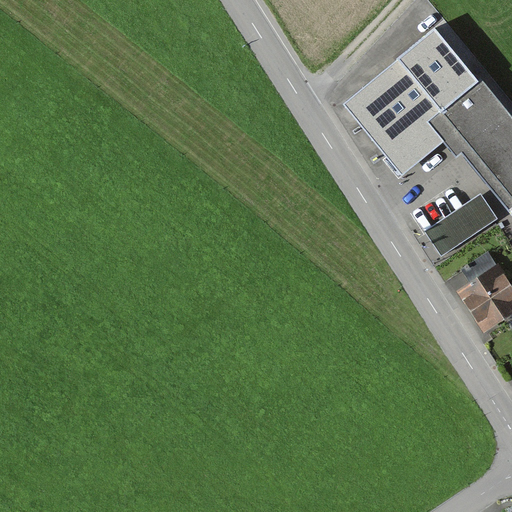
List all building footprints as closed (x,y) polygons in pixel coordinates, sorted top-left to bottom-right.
[(434,25),(358,88),(402,140),(440,109),(478,75),(434,25)] [(511,115),(478,75),(440,109),(511,195),(511,115)] [(402,140),(358,88),(343,101),(402,172),(442,139),(455,154),(462,148),(511,206),(511,205),(511,195),(440,109),(402,140)] [(498,218),(481,193),(425,229),(442,255),(498,218)] [(511,309),(511,278),(500,260),(458,286),(484,327),(511,309)]
